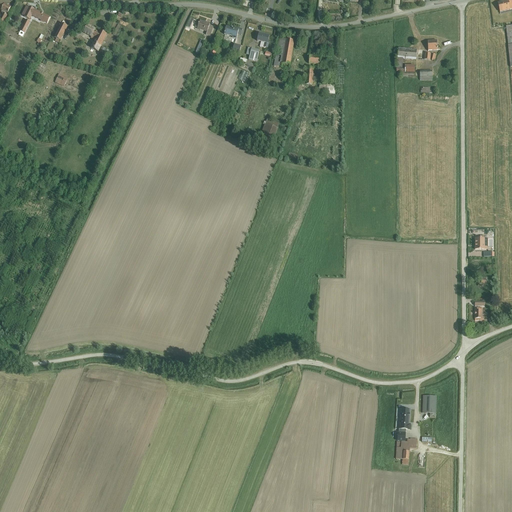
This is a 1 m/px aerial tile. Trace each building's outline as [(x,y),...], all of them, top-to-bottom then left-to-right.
[(0,0),(0,9),(2,11),(2,12),(3,14),(2,16),(1,15),(0,17),(0,18),(0,19),(0,18),(0,22),(3,24),(7,15),(7,13),(8,14),(11,7),(8,5),(8,4),(0,0)] [(510,10),(508,1),(498,3),(500,12),(510,10)] [(48,23),(50,18),(50,17),(50,18),(35,10),(30,7),(29,8),(26,6),(22,15),(24,16),(24,17),(30,20),(32,16),(40,20),(40,21),(44,23),(44,22),(47,24),(48,23)] [(190,18),(179,44),(182,45),(194,20),(190,18)] [(22,24),(19,30),(21,31),(19,35),(22,37),(24,33),(25,33),(30,22),(26,20),(24,25),(22,24)] [(197,23),(195,27),(197,28),(197,29),(207,33),(206,35),(210,37),(214,27),(210,25),(210,24),(200,21),(199,23),(197,23)] [(67,26),(62,23),(61,23),(54,37),(57,39),(55,42),(59,44),(68,27),(67,26)] [(88,26),(88,25),(84,33),(91,37),(91,38),(95,40),(93,43),(93,42),(90,48),(99,52),(101,47),(100,46),(107,34),(106,34),(100,31),(99,33),(94,31),(95,29),(88,26)] [(238,35),(239,29),(234,27),(234,28),(226,26),(224,35),(232,37),(232,38),(237,39),(238,35)] [(259,34),(257,41),(261,42),(260,47),(263,48),(264,48),(268,49),(269,44),(268,43),(269,36),(259,34)] [(279,38),(274,66),(282,67),(282,64),(290,65),(294,41),(295,36),(287,35),(287,40),(279,38)] [(201,39),(195,53),(198,54),(204,40),(201,39)] [(437,41),(428,41),(428,51),(438,50),(437,50),(440,50),(440,48),(437,48),(437,41)] [(234,44),(233,51),(240,53),(241,46),(234,44)] [(102,47),(99,52),(106,56),(109,50),(102,47)] [(248,48),(246,55),(250,56),(249,60),(249,61),(253,62),(253,61),(257,62),(260,51),(248,48)] [(398,48),(397,58),(416,60),(417,50),(398,48)] [(211,50),(208,58),(213,60),(213,59),(215,60),(216,57),(214,57),(216,53),(211,50)] [(310,56),(309,64),(320,65),(321,56),(310,56)] [(240,58),(240,61),(243,62),(243,64),(241,67),(243,68),(250,71),(253,64),(246,61),(247,60),(240,58)] [(403,59),(397,58),(396,72),(402,72),(402,77),(414,77),(414,73),(415,65),(405,65),(405,66),(405,69),(402,68),(403,59)] [(306,67),(305,84),(316,85),(316,82),(314,82),(315,77),(314,74),(313,74),(314,68),(306,67)] [(243,71),(239,79),(245,82),(249,74),(243,71)] [(432,71),(420,71),(420,81),(432,81),(432,71)] [(59,74),(55,83),(64,87),(68,78),(59,74)] [(335,89),(336,86),(320,83),(319,92),(328,93),(328,94),(335,94),(335,89)] [(267,119),(259,138),(272,144),(278,129),(277,129),(279,124),(267,119)] [(484,238),(480,238),(475,239),(475,250),(487,250),(487,239),(485,239),(485,238),(484,238)] [(481,308),(475,308),(475,321),(483,321),(483,318),(481,318),(481,308)] [(423,396),(423,413),(430,413),(430,418),(436,418),(436,396),(423,396)] [(401,409),(400,429),(408,429),(407,430),(410,430),(411,424),(409,424),(410,409),(401,409)] [(398,432),(397,441),(405,442),(406,433),(400,433),(400,430),(398,430),(398,432)] [(397,442),(396,459),(402,459),(402,465),(408,466),(409,460),(410,449),(416,449),(417,439),(410,439),(407,439),(407,442),(401,442),(397,442)]
